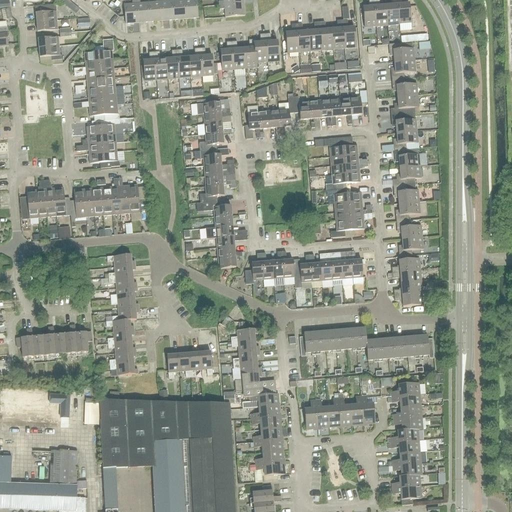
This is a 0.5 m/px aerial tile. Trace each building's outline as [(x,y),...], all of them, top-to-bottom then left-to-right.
[(67,0),(62,0),(61,2),(69,9),(72,4),(67,0)] [(138,23),(135,0),(131,0),(132,5),(124,5),(125,24),(138,23)] [(139,0),(135,0),(138,23),(150,22),(148,3),(140,4),(139,0)] [(162,21),(159,0),(155,0),(156,3),(148,3),(150,22),(162,21)] [(163,0),(159,0),(162,21),(173,20),(172,1),(164,2),(163,0)] [(172,1),(173,20),(185,19),(183,0),(179,0),(180,1),(172,1)] [(183,0),(185,19),(198,18),(196,0),(183,0)] [(376,28),(373,0),(368,0),(369,8),(362,8),(364,29),(376,28)] [(373,0),(376,28),(387,27),(386,6),(380,7),(379,0),(373,0)] [(386,6),(387,27),(399,26),(396,0),(391,0),(392,6),(386,6)] [(396,0),(399,26),(411,25),(409,4),(402,5),(401,0),(396,0)] [(243,4),(218,6),(219,10),(224,10),(225,18),(245,17),(243,4)] [(36,14),(36,23),(56,22),(56,13),(56,12),(56,6),(42,7),(42,13),(35,14),(36,14)] [(13,18),(12,16),(10,8),(1,11),(4,21),(13,18)] [(344,49),(342,21),(336,22),(337,30),(331,30),(333,50),(344,49)] [(347,21),(342,21),(344,49),(356,48),(354,28),(348,29),(347,21)] [(57,30),(56,22),(36,23),(37,32),(37,33),(58,31),(57,30)] [(321,51),(319,23),(314,24),(314,32),(308,32),(310,52),(321,51)] [(324,23),(319,23),(321,51),(333,50),(331,30),(325,31),(324,23)] [(299,53),(296,25),(291,26),(292,33),(285,34),(287,54),(299,53)] [(302,25),(296,25),(299,53),(310,52),(308,32),(302,33),(302,25)] [(267,63),(265,35),(259,36),(260,43),(255,44),(256,64),(257,64),(267,63)] [(265,35),(267,63),(279,62),(277,42),(271,43),(270,35),(265,35)] [(401,37),(401,43),(427,41),(427,35),(401,37)] [(39,49),(58,47),(58,39),(58,38),(38,40),(39,49)] [(84,55),(85,63),(112,61),(112,52),(113,52),(112,41),(102,41),(103,52),(83,54),(84,55)] [(256,64),(255,44),(254,41),(248,41),(249,49),(243,50),(245,70),(257,69),(257,64),(256,64)] [(231,43),(234,71),(245,70),(243,50),(237,50),(236,42),(231,43)] [(234,71),(231,43),(226,43),(226,51),(220,52),(221,64),(222,71),(222,72),(234,71)] [(394,63),(414,61),(413,50),(412,50),(412,45),(401,46),(401,45),(388,46),(389,52),(391,52),(391,57),(393,57),(394,63)] [(58,47),(39,49),(39,58),(51,57),(51,61),(62,61),(62,56),(60,56),(59,56),(58,47)] [(189,58),(190,78),(202,77),(199,49),(194,50),(195,58),(189,58)] [(204,49),(199,49),(202,77),(213,76),(212,56),(205,57),(204,49)] [(166,60),(167,80),(179,79),(176,51),(171,52),(172,60),(166,60)] [(182,51),(176,51),(179,79),(190,78),(189,58),(182,59),(182,51)] [(156,81),(154,53),(148,54),(149,62),(143,62),(144,82),(156,81)] [(159,53),(154,53),(156,81),(167,80),(166,60),(160,61),(159,53)] [(112,61),(85,63),(86,72),(113,70),(112,61)] [(391,74),(392,81),(404,80),(404,74),(415,73),(414,61),(394,63),(394,69),(392,69),(393,74),(391,74)] [(114,79),(113,70),(86,72),(86,81),(114,79)] [(320,77),(318,77),(318,89),(327,88),(326,84),(326,76),(320,77)] [(114,79),(86,81),(87,90),(115,88),(114,79)] [(404,80),(392,81),(392,88),(394,88),(394,92),(397,92),(397,98),(417,97),(416,85),(405,86),(404,80)] [(116,96),(115,88),(87,90),(88,99),(116,96)] [(267,98),(266,88),(256,92),(256,99),(267,98)] [(116,96),(88,99),(89,108),(116,105),(116,96)] [(390,110),(391,117),(415,115),(414,109),(419,108),(417,97),(397,98),(398,105),(396,105),(396,110),(390,110)] [(288,110),(278,111),(280,138),(285,137),(284,128),(290,128),(289,115),(294,114),(293,98),(287,99),(288,110)] [(293,98),(294,114),(299,114),(300,121),(310,120),(309,103),(299,104),(298,98),(293,98)] [(365,98),(350,99),(351,117),(361,116),(360,104),(366,103),(365,98)] [(351,117),(350,99),(339,100),(341,118),(347,117),(347,126),(352,126),(351,117)] [(335,118),(341,118),(339,100),(329,101),(331,128),(336,127),(335,118)] [(329,101),(319,102),(320,119),(327,119),(328,128),(331,128),(329,101)] [(310,120),(320,119),(319,102),(309,103),(310,120)] [(197,116),(203,116),(230,113),(229,110),(224,110),(220,110),(220,104),(213,104),(203,105),(196,106),(197,116)] [(104,116),(105,121),(119,120),(119,117),(118,115),(117,115),(116,105),(89,108),(89,117),(89,118),(104,116)] [(268,112),(269,130),(275,129),(276,138),(280,138),(278,111),(268,112)] [(268,112),(258,113),(259,131),(269,130),(268,112)] [(230,113),(203,116),(204,126),(222,124),(221,118),(230,117),(230,113)] [(259,131),(258,113),(247,114),(248,127),(244,127),(246,140),(253,140),(252,131),(259,131)] [(396,128),(396,134),(417,132),(416,121),(415,121),(415,115),(391,117),(391,123),(393,123),(394,128),(396,128)] [(119,120),(105,121),(96,122),(97,127),(86,128),(86,129),(87,137),(115,135),(114,127),(114,126),(120,126),(120,124),(119,120)] [(222,131),(222,124),(204,126),(205,136),(222,135),(231,134),(231,130),(222,131)] [(393,145),(394,152),(406,151),(406,145),(418,144),(417,132),(396,134),(397,140),(395,140),(395,145),(393,145)] [(116,144),(115,135),(87,137),(88,142),(81,142),(81,147),(116,144)] [(222,135),(205,136),(205,143),(199,144),(200,152),(217,151),(216,146),(223,145),(222,135)] [(89,155),(116,153),(116,144),(81,147),(75,147),(76,153),(88,151),(89,155)] [(329,150),(330,159),(358,156),(357,147),(329,149),(329,150)] [(406,151),(394,152),(394,159),(396,159),(397,163),(399,163),(399,169),(420,168),(419,156),(418,156),(418,150),(406,151)] [(217,156),(217,151),(200,152),(200,161),(203,160),(203,168),(221,166),(220,156),(217,156)] [(117,162),(116,153),(89,155),(90,164),(89,164),(89,165),(99,164),(100,169),(125,167),(124,163),(118,163),(118,162),(117,162)] [(358,156),(330,159),(330,168),(367,164),(367,161),(361,161),(362,161),(358,162),(358,156)] [(368,168),(367,164),(330,168),(331,177),(359,174),(359,168),(362,168),(362,169),(368,168)] [(221,166),(203,168),(204,178),(222,176),(221,170),(234,169),(234,165),(227,166),(221,166)] [(392,181),(393,188),(406,187),(405,181),(421,179),(420,168),(399,169),(400,176),(398,176),(398,181),(392,181)] [(359,174),(331,177),(332,187),(325,188),(326,191),(336,191),(346,190),(346,185),(360,183),(359,174)] [(223,186),(222,176),(204,178),(205,188),(223,186)] [(49,181),(44,182),(47,218),(56,217),(54,190),(50,190),(49,181)] [(36,191),(38,219),(47,218),(44,182),(38,182),(39,191),(36,191)] [(136,186),(128,187),(130,215),(139,214),(140,214),(141,215),(141,221),(145,220),(145,215),(146,215),(145,200),(138,201),(137,186),(136,186)] [(202,204),(217,203),(216,197),(224,197),(223,186),(205,188),(206,195),(199,196),(200,204),(202,204)] [(130,215),(128,187),(119,188),(121,215),(130,215)] [(398,199),(399,205),(419,203),(418,191),(406,192),(406,187),(393,188),(393,194),(395,194),(396,199),(398,199)] [(119,188),(110,189),(112,216),(121,215),(119,188)] [(71,216),(70,202),(69,199),(64,199),(63,189),(62,189),(54,190),(56,217),(71,216)] [(101,189),(92,190),(94,218),(103,217),(101,189)] [(112,216),(110,189),(101,189),(103,217),(112,216)] [(94,218),(92,190),(83,191),(85,218),(94,218)] [(346,190),(336,191),(326,191),(326,195),(331,195),(331,197),(333,196),(333,197),(334,205),(362,203),(361,194),(346,195),(346,190)] [(29,220),(38,219),(36,191),(27,192),(26,192),(29,220)] [(76,219),(85,218),(83,191),(74,192),(74,191),(74,202),(70,202),(71,216),(72,226),(71,227),(71,228),(75,228),(75,221),(76,220),(76,219)] [(213,211),(214,219),(231,217),(231,207),(217,208),(217,203),(202,204),(203,213),(210,212),(213,211)] [(362,203),(334,205),(335,214),(362,212),(362,203)] [(395,216),(396,223),(409,222),(408,216),(420,215),(419,203),(399,205),(399,211),(397,211),(397,216),(395,216)] [(366,212),(362,212),(335,214),(335,223),(363,221),(363,216),(372,215),(371,211),(366,212)] [(215,229),(232,227),(231,217),(214,219),(215,229)] [(363,221),(335,223),(336,232),(330,233),(330,239),(345,238),(344,232),(364,230),(363,221)] [(409,222),(396,223),(397,230),(399,230),(399,234),(401,234),(402,240),(422,239),(421,227),(417,227),(417,221),(409,222)] [(207,240),(216,239),(233,237),(246,236),(246,232),(233,233),(232,227),(215,229),(206,230),(207,240)] [(58,229),(59,241),(70,240),(69,228),(58,229)] [(58,239),(57,231),(49,232),(50,240),(58,239)] [(233,237),(216,239),(216,249),(234,248),(234,242),(247,241),(246,236),(233,237)] [(422,239),(402,240),(402,247),(398,247),(399,259),(412,257),(411,251),(423,250),(422,239)] [(216,249),(217,259),(235,258),(238,258),(244,257),(244,253),(238,254),(238,253),(235,254),(234,248),(216,249)] [(346,262),(340,262),(342,280),(352,280),(350,253),(346,253),(346,259),(346,262)] [(353,253),(350,253),(352,280),(363,279),(361,265),(361,261),(355,261),(354,258),(353,253)] [(326,264),(320,264),(322,282),(332,281),(329,255),(325,255),(326,264)] [(334,255),(329,255),(332,281),(342,280),(340,262),(335,263),(334,255)] [(114,262),(114,268),(135,266),(134,262),(131,263),(130,256),(107,258),(107,263),(114,262)] [(313,256),(309,257),(312,283),(322,282),(320,264),(314,265),(313,256)] [(312,283),(309,257),(305,257),(306,265),(300,266),(299,261),(296,261),(298,289),(301,289),(301,284),(312,283)] [(235,258),(217,259),(218,270),(236,268),(235,258)] [(391,269),(392,274),(420,271),(419,260),(399,261),(399,268),(391,269)] [(292,261),(282,262),(283,279),(293,279),(294,290),(298,289),(296,261),(292,261)] [(282,262),(271,263),(273,280),(283,279),(282,262)] [(273,280),(271,263),(262,264),(263,281),(273,280)] [(263,281),(262,264),(251,265),(252,272),(244,272),(245,286),(253,285),(253,282),(263,281)] [(108,280),(132,278),(132,271),(135,271),(135,266),(114,268),(115,274),(108,274),(108,275),(108,280)] [(400,279),(401,285),(421,283),(420,271),(392,274),(392,279),(400,279)] [(116,284),(116,290),(136,288),(136,284),(133,284),(132,278),(108,280),(109,284),(116,284)] [(393,291),(394,297),(422,294),(421,283),(401,285),(401,291),(393,291)] [(110,301),(134,299),(133,293),(137,292),(136,288),(116,290),(117,295),(110,296),(110,301)] [(274,295),(276,305),(285,304),(284,294),(274,295)] [(422,294),(394,297),(394,302),(402,301),(403,308),(423,306),(422,294)] [(117,305),(118,312),(138,310),(138,305),(135,305),(134,299),(110,301),(111,306),(117,305)] [(119,322),(129,322),(136,321),(135,314),(139,314),(138,310),(118,312),(118,317),(112,317),(112,323),(119,322)] [(232,321),(226,317),(221,325),(226,329),(232,321)] [(113,327),(113,334),(134,332),(133,327),(130,328),(129,322),(119,322),(112,323),(106,323),(106,328),(113,327)] [(427,337),(407,339),(366,342),(365,329),(303,335),(304,336),(304,341),(304,344),(305,348),(305,351),(305,354),(366,349),(367,362),(429,356),(428,353),(428,350),(428,347),(428,343),(427,340),(427,337)] [(237,332),(237,338),(231,338),(231,343),(255,341),(254,335),(257,335),(257,330),(246,331),(240,332),(237,332)] [(107,345),(131,343),(131,336),(134,336),(134,332),(113,334),(114,339),(107,340),(107,345)] [(66,355),(88,353),(87,343),(87,340),(86,337),(86,333),(75,334),(75,333),(70,333),(70,335),(64,335),(66,355)] [(53,335),(48,335),(48,337),(42,337),(44,357),(66,355),(64,335),(53,336),(53,335)] [(32,337),(26,337),(27,338),(20,339),(20,342),(21,345),(21,349),(22,359),(44,357),(42,337),(32,338),(32,337)] [(238,354),(259,352),(258,348),(255,348),(255,341),(231,343),(231,348),(238,348),(238,354)] [(115,349),(115,355),(136,354),(135,349),(132,349),(131,343),(107,345),(108,350),(115,349)] [(201,371),(199,350),(194,351),(195,354),(188,355),(190,378),(195,377),(195,371),(201,371)] [(201,371),(206,370),(207,376),(212,376),(210,353),(204,353),(203,350),(199,350),(201,371)] [(167,357),(168,374),(169,380),(174,380),(173,373),(179,373),(177,352),(173,353),(173,356),(167,357)] [(190,378),(188,355),(182,355),(182,352),(177,352),(179,373),(185,372),(185,378),(190,378)] [(259,356),(259,352),(238,354),(239,359),(232,360),(233,365),(256,363),(256,357),(259,356)] [(109,367),(133,365),(132,358),(136,358),(136,354),(115,355),(116,361),(109,361),(109,367)] [(240,375),(261,374),(260,369),(257,369),(256,363),(233,365),(233,370),(240,369),(240,375)] [(110,371),(116,370),(117,381),(128,380),(127,376),(137,375),(137,370),(134,370),(133,365),(109,367),(110,371)] [(261,378),(261,374),(240,375),(241,381),(234,381),(235,390),(241,389),(241,386),(258,385),(258,378),(261,378)] [(379,382),(373,382),(368,379),(368,378),(361,379),(361,387),(372,386),(372,390),(379,390),(379,382)] [(391,398),(419,396),(418,384),(398,386),(399,392),(391,393),(391,398)] [(167,391),(159,392),(161,401),(168,400),(167,391)] [(49,395),(49,405),(61,405),(60,420),(69,420),(69,396),(49,395)] [(258,408),(279,407),(278,395),(250,397),(250,403),(258,403),(258,408)] [(400,409),(420,407),(419,396),(391,398),(392,404),(400,403),(400,409)] [(366,399),(366,397),(361,398),(363,426),(375,425),(373,410),(373,405),(377,404),(376,398),(366,399)] [(350,407),(352,427),(363,426),(361,398),(355,398),(356,406),(350,407)] [(97,399),(84,399),(85,420),(99,420),(97,399)] [(338,400),(340,428),(352,427),(350,407),(344,407),(343,399),(338,400)] [(327,408),(329,429),(340,428),(338,400),(333,400),(333,408),(327,408)] [(189,440),(187,403),(111,401),(100,401),(103,470),(116,469),(128,469),(152,468),(151,442),(189,440)] [(315,402),(317,430),(329,429),(327,408),(321,409),(320,401),(315,402)] [(317,430),(315,402),(310,402),(311,410),(304,410),(306,431),(317,430)] [(221,404),(187,403),(189,440),(151,442),(152,468),(154,511),(234,511),(229,405),(221,404)] [(280,418),(279,407),(258,408),(259,414),(251,415),(251,421),(280,418)] [(393,421),(421,419),(420,407),(400,409),(401,415),(393,416),(393,421)] [(260,431),(281,430),(280,418),(251,421),(252,426),(260,425),(260,431)] [(418,431),(422,431),(421,419),(393,421),(394,426),(402,426),(402,431),(402,432),(418,431)] [(282,441),(281,430),(260,431),(261,437),(253,438),(253,443),(282,441)] [(390,444),(419,442),(418,431),(402,432),(402,431),(397,432),(398,438),(390,439),(390,444)] [(262,454),(283,452),(282,441),(253,443),(254,449),(262,448),(262,454)] [(419,442),(390,444),(390,445),(391,450),(399,449),(399,455),(419,454),(419,442)] [(0,457),(0,509),(59,511),(58,511),(85,511),(85,499),(76,499),(76,489),(76,487),(77,452),(50,451),(49,486),(10,485),(11,458),(0,457)] [(283,464),(283,452),(262,454),(263,460),(255,461),(255,466),(283,464)] [(419,454),(399,455),(400,461),(392,462),(392,467),(420,465),(419,454)] [(285,475),(283,464),(255,466),(256,471),(264,471),(264,477),(276,476),(285,475)] [(420,465),(392,467),(393,472),(401,472),(401,477),(401,478),(419,476),(419,477),(421,477),(420,465)] [(401,478),(401,477),(399,477),(399,484),(391,485),(392,490),(420,488),(419,477),(419,476),(401,478)] [(86,482),(77,483),(77,491),(87,490),(86,482)] [(420,488),(392,490),(392,495),(400,495),(401,501),(401,507),(413,506),(412,500),(421,499),(420,488)] [(262,492),(252,493),(253,511),(273,511),(273,503),(274,503),(274,498),(272,498),(272,491),(268,492),(265,492),(262,492)]
